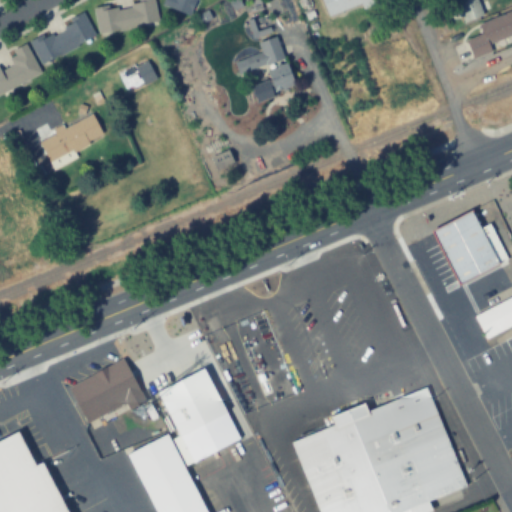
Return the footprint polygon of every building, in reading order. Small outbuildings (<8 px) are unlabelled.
[(98,34),(158,23),(153,0),(144,0),(93,9),(98,34)] [(163,0),(162,6),(191,16),(196,0),(163,0)] [(321,0),(328,18),(364,4),(362,0),(321,0)] [(455,0),(451,2),(459,24),(488,13),(482,0),(455,0)] [(511,11),(477,23),(481,34),(465,39),(471,55),(511,40),(511,11)] [(30,42),(41,64),(95,38),(83,13),(62,23),(63,26),(30,42)] [(256,44),(260,55),(243,62),(248,72),(283,58),(274,37),(256,44)] [(0,92),(41,74),(27,44),(7,53),(13,65),(0,70),(0,92)] [(182,91),(203,83),(191,51),(170,59),(182,91)] [(137,67),(143,83),(153,80),(147,63),(137,67)] [(294,85),(286,63),(266,71),(275,93),(294,85)] [(246,112),(235,81),(213,90),(225,121),(246,112)] [(104,138),(92,113),(38,139),(50,164),(104,138)] [(211,157),(215,170),(232,164),(227,152),(211,157)] [(430,229),(456,281),(504,258),(486,222),(477,227),(469,210),(430,229)] [(511,292),(472,313),(485,337),(511,322),(511,292)] [(67,386),(86,423),(140,396),(121,359),(67,386)] [(170,438),(185,466),(239,438),(202,367),(156,390),(178,434),(170,438)] [(291,441),(319,511),(396,511),(463,485),(424,387),(366,410),(362,401),(328,415),(332,424),(291,441)] [(0,437),(0,511),(67,511),(41,460),(34,464),(16,429),(0,437)]
